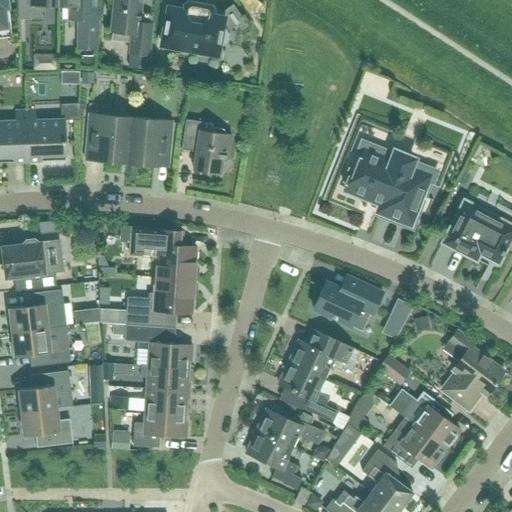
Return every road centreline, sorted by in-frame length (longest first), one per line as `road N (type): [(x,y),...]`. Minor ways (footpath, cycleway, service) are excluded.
road 1 (residential): [(0,204),(146,205),(268,229)]
road 2 (residential): [(511,336),(362,259),(268,229)]
road 3 (residential): [(206,480),(268,229)]
